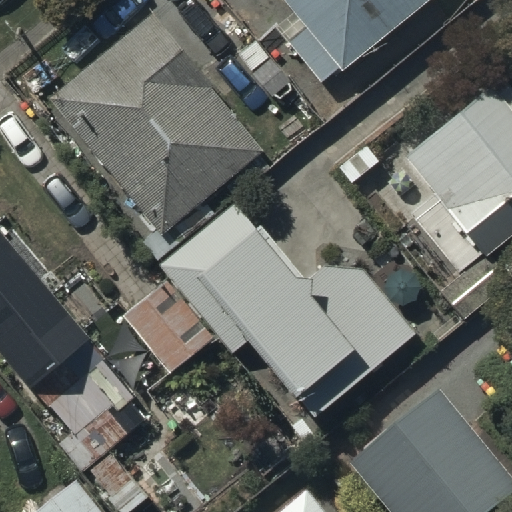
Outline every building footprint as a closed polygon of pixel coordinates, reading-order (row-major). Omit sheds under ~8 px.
[(285,0),(294,12),(277,25),(320,81),(340,66),(343,69),(433,0),(285,0)] [(152,16),(53,98),(163,237),(264,156),(152,16)] [(441,198),(417,218),(459,271),(441,285),(467,318),(511,281),(511,277),(492,253),(511,236),(511,84),(506,77),(407,156),(441,198)] [(124,316),(169,373),(216,336),(233,356),(250,341),(315,418),(416,334),(364,273),(367,250),(320,247),(316,277),(301,276),(262,226),(257,230),(237,204),(159,265),(170,280),(124,316)] [(0,234),(0,348),(72,433),(61,442),(86,470),(133,430),(118,412),(138,395),(0,234)] [(499,511),(511,501),(511,484),(439,398),(350,472),(383,511),(499,511)] [(101,511),(77,483),(43,511),(101,511)] [(314,511),(307,503),(297,511),(314,511)]
